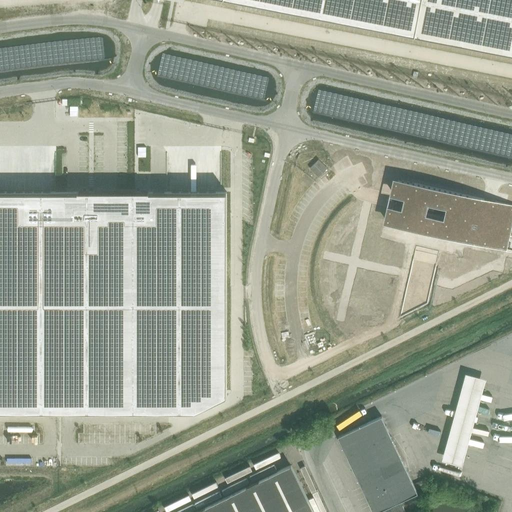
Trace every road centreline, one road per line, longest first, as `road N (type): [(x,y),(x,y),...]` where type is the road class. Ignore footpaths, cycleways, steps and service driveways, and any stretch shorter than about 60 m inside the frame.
road 1 (unclassified): [(287,126),(257,265),(257,315),(270,363)]
road 2 (unclassified): [(287,126),(511,178)]
road 3 (unclassified): [(511,114),(299,66)]
road 4 (unclassified): [(129,91),(287,126)]
road 5 (unclassified): [(299,66),(143,31)]
road 6 (unclassified): [(143,31),(83,20),(0,28)]
road 7 (unclassified): [(0,92),(79,83),(129,91)]
